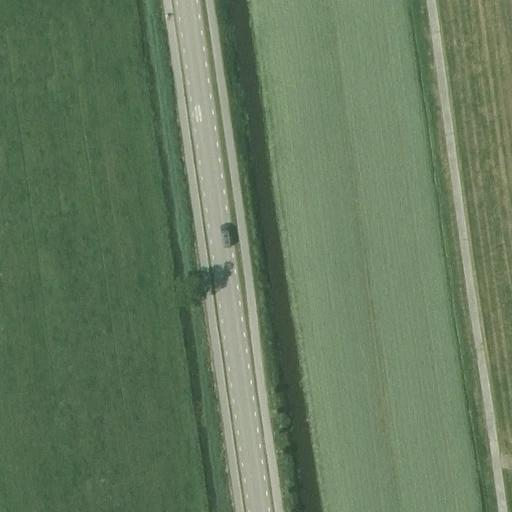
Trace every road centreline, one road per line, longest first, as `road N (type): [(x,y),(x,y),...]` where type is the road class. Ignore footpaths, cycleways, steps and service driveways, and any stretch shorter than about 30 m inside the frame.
road 1 (tertiary): [(257,511),(185,0)]
road 2 (track): [(428,0),(500,511)]
